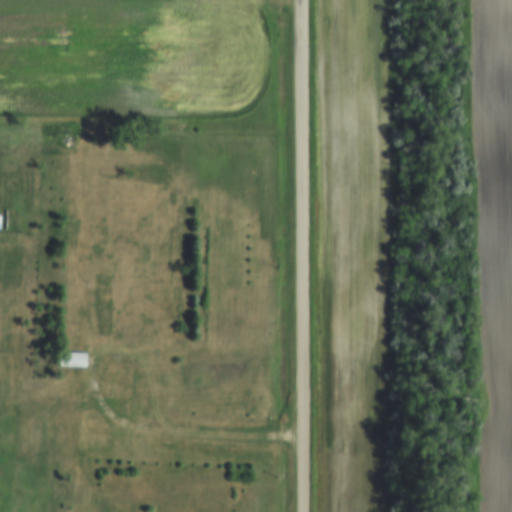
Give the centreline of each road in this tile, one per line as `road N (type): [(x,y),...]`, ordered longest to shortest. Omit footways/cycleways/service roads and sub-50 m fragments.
road 1 (residential): [(305,511),(305,0)]
road 2 (track): [(305,438),(248,441),(130,425),(113,415),(97,374),(120,359),(154,383),(167,432)]
